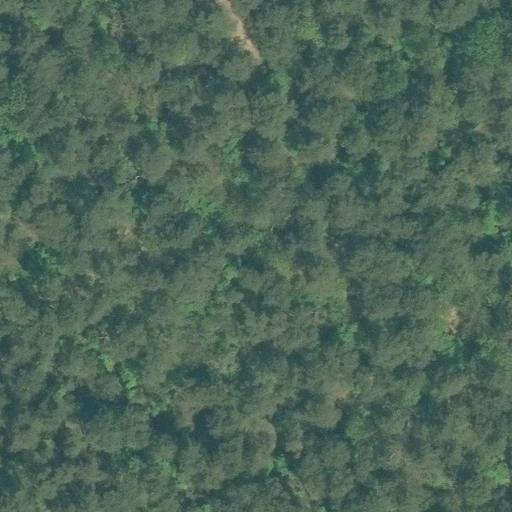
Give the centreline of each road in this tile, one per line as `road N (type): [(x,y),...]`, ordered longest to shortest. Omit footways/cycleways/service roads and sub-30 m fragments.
road 1 (track): [(280,87),(301,153),(341,219),(463,511)]
road 2 (track): [(0,20),(26,41),(100,59),(171,46),(205,0)]
